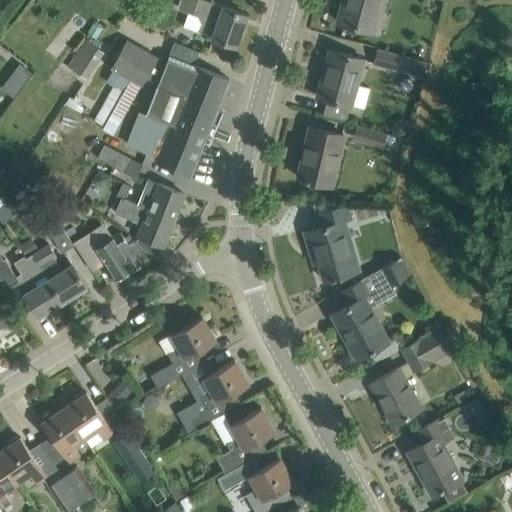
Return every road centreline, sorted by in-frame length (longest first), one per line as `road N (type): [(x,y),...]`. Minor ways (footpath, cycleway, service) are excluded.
road 1 (tertiary): [(368,511),(262,319),(240,251)]
road 2 (residential): [(0,392),(187,275),(240,251)]
road 3 (tertiary): [(240,251),(250,131),(285,0)]
